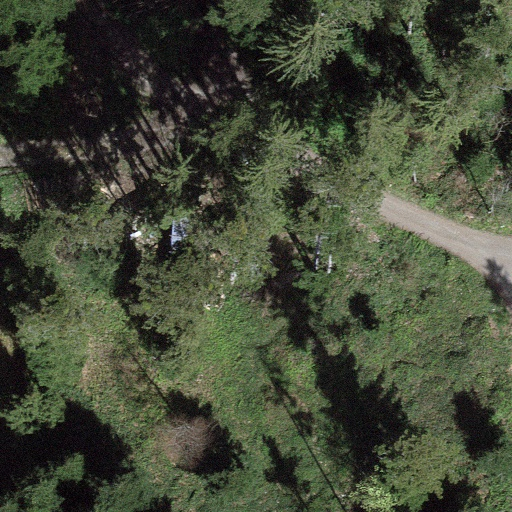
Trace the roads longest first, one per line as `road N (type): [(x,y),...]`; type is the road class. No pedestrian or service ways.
road 1 (track): [(237,129),(511,262)]
road 2 (track): [(0,150),(237,129)]
road 3 (track): [(237,129),(168,86),(80,0)]
road 4 (track): [(237,129),(219,0)]
